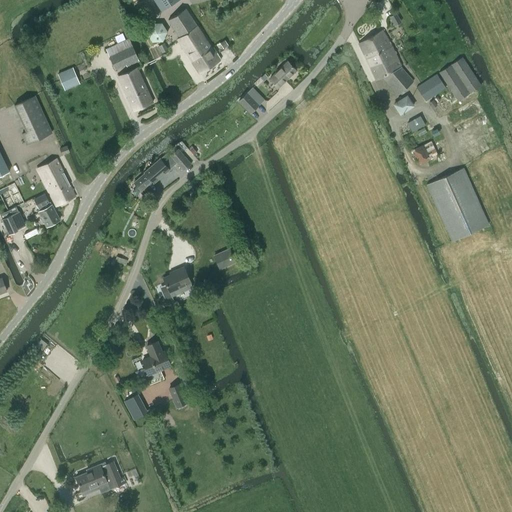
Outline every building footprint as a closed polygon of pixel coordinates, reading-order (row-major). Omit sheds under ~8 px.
[(154,0),(161,11),(177,0),(154,0)] [(196,58),(211,48),(187,11),(188,10),(187,8),(168,20),(179,37),(176,39),(194,66),(199,63),(198,61),(199,61),(197,59),(196,58)] [(395,13),(389,17),(394,25),(400,22),(395,13)] [(152,42),(163,41),(168,32),(162,23),(151,23),(146,33),(152,42)] [(397,95),(413,81),(401,67),(402,66),(382,30),(359,43),(376,80),(381,77),(397,95)] [(115,70),(138,59),(129,40),(106,50),(115,70)] [(164,43),(158,46),(162,52),(167,49),(164,43)] [(199,63),(194,66),(199,74),(219,61),(211,48),(196,58),(197,59),(199,61),(198,61),(199,63)] [(462,57),(439,72),(448,86),(457,101),(477,88),(481,86),(462,57)] [(278,87),(296,70),(288,61),(270,79),(278,87)] [(65,90),(80,83),(73,68),(58,74),(65,90)] [(134,111),(153,103),(137,68),(118,76),(134,111)] [(420,84),(416,87),(425,101),(446,88),(436,74),(421,84),(420,84)] [(250,113),(259,105),(247,93),(238,101),(250,113)] [(400,115),(415,106),(407,94),(393,104),(400,115)] [(52,133),(35,96),(14,106),(26,132),(22,134),(26,144),(52,133)] [(412,132),(425,125),(420,115),(407,123),(412,132)] [(431,141),(412,150),(419,164),(437,156),(431,141)] [(69,153),(66,146),(59,149),(62,155),(69,153)] [(183,171),(191,164),(178,149),(170,156),(183,171)] [(0,176),(9,172),(0,153),(0,176)] [(37,169),(45,184),(56,206),(75,197),(56,159),(37,169)] [(153,183),(169,169),(160,159),(144,172),(145,173),(133,183),(140,191),(152,181),(153,183)] [(463,168),(426,184),(426,185),(451,242),(488,225),(470,184),(463,168)] [(24,202),(15,184),(14,182),(0,189),(0,195),(8,210),(24,202)] [(45,194),(34,199),(38,208),(49,202),(45,194)] [(40,211),(38,212),(46,227),(59,220),(52,205),(50,202),(49,202),(38,208),(40,211)] [(8,234),(19,229),(12,214),(18,211),(16,206),(8,210),(0,213),(0,214),(2,219),(1,219),(8,234)] [(230,248),(214,256),(220,270),(236,262),(230,248)] [(163,279),(168,289),(162,292),(167,303),(174,300),(178,302),(194,295),(195,291),(191,282),(184,267),(172,272),(173,274),(163,279)] [(41,339),(37,346),(38,347),(42,350),(47,344),(42,340),(41,339)] [(161,352),(157,341),(147,345),(151,356),(142,360),(148,374),(144,376),(149,385),(164,379),(160,369),(170,365),(164,351),(161,352)] [(187,401),(179,384),(169,389),(177,406),(187,401)] [(106,483),(108,488),(126,481),(124,477),(121,478),(113,461),(100,466),(100,464),(92,468),(92,470),(76,477),(82,492),(106,483)]
